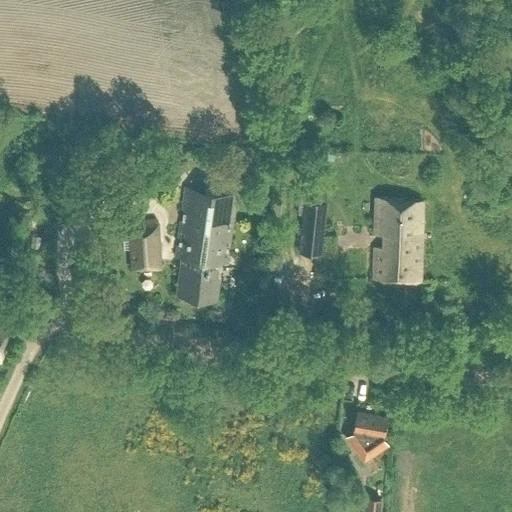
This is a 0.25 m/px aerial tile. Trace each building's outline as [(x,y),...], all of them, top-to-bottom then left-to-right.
[(50,151),(49,175),(63,176),(64,152),(50,151)] [(225,263),(235,192),(187,185),(176,255),(185,257),(180,288),(214,293),(217,277),(215,277),(217,261),(225,263)] [(373,277),(418,279),(420,231),(420,199),(376,195),(374,232),(384,232),(383,246),(374,245),(373,277)] [(304,198),(298,252),(322,254),(327,200),(304,198)] [(123,248),(129,247),(130,267),(162,265),(159,220),(128,222),(128,233),(123,234),(123,248)] [(0,359),(1,360),(8,324),(0,322),(0,359)] [(347,436),(363,461),(386,442),(383,435),(386,415),(356,410),(353,430),(347,436)] [(379,511),(381,496),(365,495),(363,511),(379,511)]
